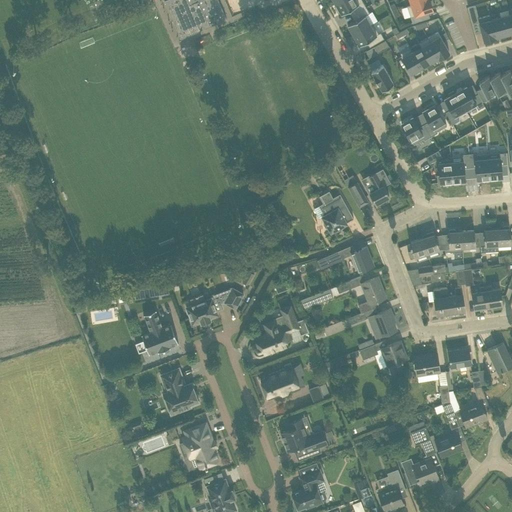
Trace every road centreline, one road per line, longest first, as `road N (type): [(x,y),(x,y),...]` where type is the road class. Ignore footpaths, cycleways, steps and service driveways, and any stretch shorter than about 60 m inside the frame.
road 1 (residential): [(224,333),(199,343),(253,488),(269,494)]
road 2 (residential): [(511,321),(424,330),(380,228)]
road 3 (residential): [(269,494),(277,475),(224,333)]
road 4 (residential): [(371,115),(304,0)]
